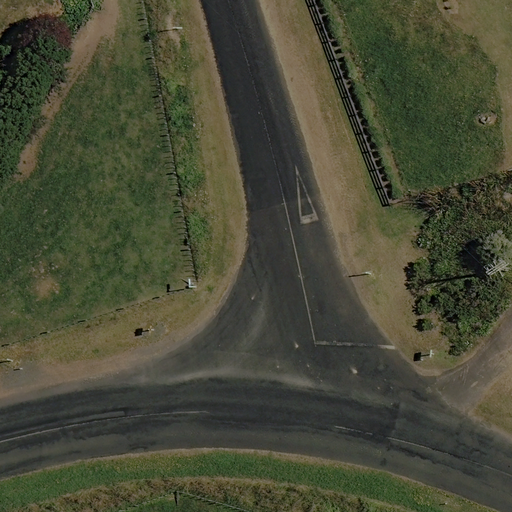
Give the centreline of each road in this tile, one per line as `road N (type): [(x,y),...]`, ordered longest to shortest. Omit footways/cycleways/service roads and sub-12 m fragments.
road 1 (unclassified): [(303,411),(316,341),(227,0)]
road 2 (unclassified): [(303,411),(203,409),(0,445)]
road 3 (unclassified): [(511,470),(303,411)]
